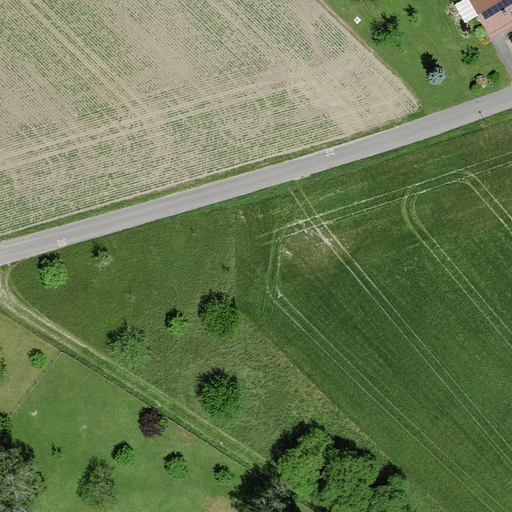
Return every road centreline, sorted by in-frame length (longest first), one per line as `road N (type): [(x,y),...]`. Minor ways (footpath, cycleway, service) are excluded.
road 1 (unclassified): [(0,252),(300,169),(511,98)]
road 2 (track): [(0,294),(336,511)]
